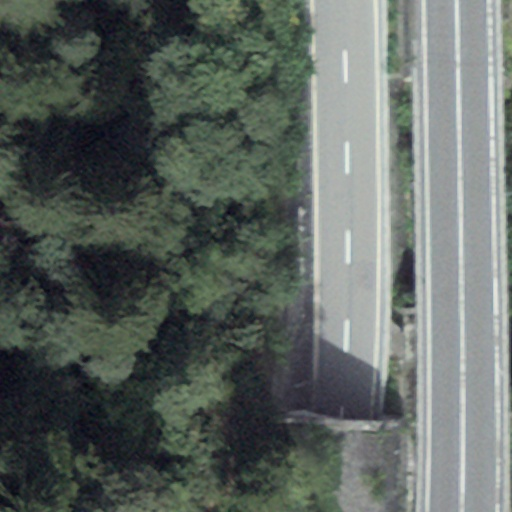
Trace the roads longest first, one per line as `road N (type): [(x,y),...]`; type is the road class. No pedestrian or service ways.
road 1 (primary): [(344,0),(348,258),(343,414),(330,511)]
road 2 (trunk): [(459,511),(454,0)]
